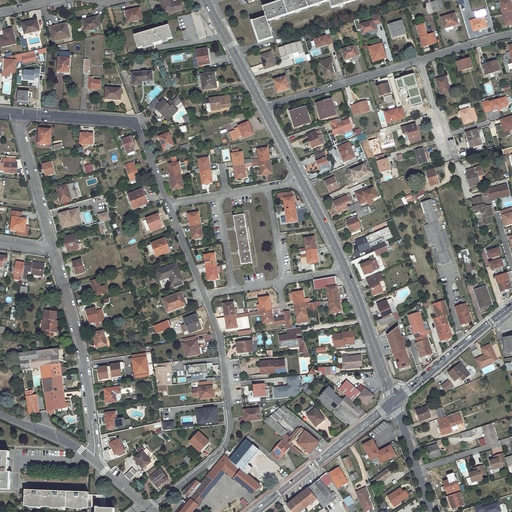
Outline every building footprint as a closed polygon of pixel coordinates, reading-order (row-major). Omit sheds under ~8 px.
[(173,0),(167,0),(161,1),(164,13),(182,9),(181,2),(174,3),(173,0)] [(273,37),(271,31),(272,30),(272,29),(271,26),(270,27),(270,25),(269,25),(268,21),(274,19),(275,20),(276,20),(276,21),(278,20),(278,19),(279,19),(279,18),(294,12),(295,13),(296,13),(297,14),(298,13),(298,12),(300,12),(299,11),(315,5),(316,6),(317,6),(318,7),(320,6),(320,5),(321,5),(321,3),(329,1),(331,8),(338,6),(338,7),(340,7),(340,8),(342,7),(342,6),(344,5),(344,4),(356,0),(358,0),(359,0),(360,0),(361,1),(363,0),(285,0),(263,8),(266,17),(252,21),(260,42),(273,37)] [(437,0),(431,2),(434,12),(440,10),(439,8),(437,0)] [(510,0),(507,0),(500,1),(503,14),(511,11),(511,6),(511,7),(510,0)] [(428,1),(425,2),(428,14),(434,12),(431,2),(429,3),(428,1)] [(140,9),(126,12),(128,22),(142,19),(140,9)] [(511,11),(503,14),(506,26),(511,24),(511,11)] [(199,12),(192,14),(199,39),(207,37),(199,12)] [(455,14),(441,18),(445,28),(449,27),(449,28),(453,26),(458,25),(455,14)] [(476,15),(473,17),(473,19),(470,20),(473,32),(487,27),(483,16),(477,18),(476,15)] [(98,17),(83,21),(85,31),(100,28),(98,17)] [(37,20),(22,24),(25,34),(39,31),(37,20)] [(402,21),(389,24),(392,35),(399,33),(400,37),(406,35),(402,21)] [(417,26),(420,38),(423,47),(436,43),(433,34),(427,35),(424,24),(417,26)] [(169,25),(135,35),(138,48),(173,38),(169,25)] [(56,26),(50,28),(54,41),(70,37),(67,26),(57,29),(56,26)] [(12,29),(3,31),(4,35),(0,37),(3,47),(16,44),(12,29)] [(330,34),(313,38),(315,48),(333,44),(330,34)] [(373,47),(369,48),(373,62),(382,59),(382,58),(385,57),(382,44),(373,47)] [(357,45),(342,50),(345,59),(349,58),(354,57),(357,56),(360,55),(357,45)] [(37,60),(35,55),(47,52),(47,50),(46,48),(17,55),(16,60),(23,61),(24,61),(24,63),(37,60)] [(208,49),(196,50),(199,65),(210,63),(208,49)] [(59,58),(58,71),(69,72),(70,58),(70,53),(60,52),(59,58)] [(270,52),(261,55),(265,68),(275,65),(270,52)] [(17,55),(8,57),(8,60),(4,59),(4,60),(3,66),(6,66),(5,70),(3,70),(3,76),(9,76),(10,71),(15,71),(16,60),(17,55)] [(163,68),(165,72),(168,71),(161,56),(158,58),(160,62),(163,68)] [(325,76),(334,74),(331,64),(333,63),(331,58),(321,61),(325,76)] [(470,59),(457,62),(460,71),(472,67),(470,59)] [(489,64),(483,66),(486,75),(500,71),(497,61),(489,64)] [(152,71),(132,73),(133,85),(142,84),(142,81),(153,80),(152,71)] [(214,73),(201,75),(204,90),(216,88),(215,80),(216,80),(214,73)] [(446,76),(437,79),(441,94),(451,91),(446,76)] [(89,77),(89,89),(101,89),(101,80),(93,80),(93,77),(89,77)] [(285,77),(275,80),(278,92),(289,89),(285,77)] [(388,83),(377,87),(380,95),(390,92),(388,83)] [(417,85),(405,89),(408,100),(412,98),(418,97),(420,96),(417,85)] [(106,88),(105,98),(115,99),(115,100),(121,100),(121,89),(106,88)] [(19,91),(18,101),(29,102),(29,92),(19,91)] [(229,96),(210,99),(210,103),(212,110),(221,109),(221,107),(231,105),(229,96)] [(400,98),(394,100),(396,107),(402,105),(400,98)] [(164,100),(157,107),(168,119),(177,110),(173,106),(175,104),(171,100),(167,104),(164,100)] [(332,100),(317,105),(319,113),(321,119),(336,114),(332,100)] [(356,105),(352,107),(355,116),(370,111),(367,101),(355,105),(356,105)] [(386,123),(406,118),(402,106),(383,112),(386,123)] [(306,108),(291,113),(293,120),(295,127),(310,122),(306,108)] [(469,109),(460,112),(462,118),(464,124),(473,121),(473,120),(469,110),(469,109)] [(319,113),(317,113),(319,122),(337,117),(336,114),(321,119),(319,113)] [(509,130),(511,129),(511,115),(499,119),(501,124),(495,126),(499,138),(511,135),(509,130)] [(338,123),(332,125),(334,132),(338,131),(339,133),(342,134),(344,131),(352,128),(349,119),(338,123)] [(293,120),(291,121),(293,129),(310,125),(310,122),(295,127),(293,120)] [(252,134),(251,130),(252,129),(248,122),(239,126),(235,128),(235,130),(230,132),(233,140),(239,138),(238,137),(242,135),(244,138),(252,134)] [(416,124),(402,129),(404,134),(405,136),(403,136),(405,142),(409,140),(410,141),(418,139),(416,129),(417,129),(416,124)] [(39,128),(38,143),(50,144),(51,129),(39,128)] [(316,131),(307,135),(310,142),(311,142),(313,147),(321,144),(320,141),(320,140),(323,139),(321,134),(318,136),(316,131)] [(477,131),(467,133),(471,147),(481,144),(477,131)] [(87,143),(87,144),(92,144),(93,134),(81,133),(80,142),(87,143)] [(169,133),(160,136),(162,140),(161,141),(164,149),(174,145),(171,137),(169,133)] [(131,137),(122,140),(127,153),(134,151),(133,148),(135,147),(134,143),(131,137)] [(380,142),(382,149),(394,146),(392,139),(380,142)] [(349,142),(336,147),(344,163),(356,157),(349,142)] [(245,168),(260,165),(262,174),(272,172),(271,165),(270,165),(268,156),(269,155),(268,148),(257,149),(259,162),(252,163),(246,164),(244,165),(242,152),(241,152),(233,154),(232,154),(233,162),(234,161),(236,171),(235,171),(236,179),(246,177),(245,168)] [(423,149),(415,151),(419,164),(427,162),(423,149)] [(324,152),(314,156),(321,171),(330,167),(325,157),(326,157),(324,152)] [(380,177),(391,174),(387,158),(384,158),(384,155),(376,157),(380,177)] [(211,175),(209,166),(210,166),(209,158),(199,160),(200,168),(196,169),(196,173),(201,172),(203,185),(213,183),(211,175)] [(5,169),(4,172),(16,173),(17,169),(17,167),(17,164),(15,164),(5,163),(5,165),(0,164),(0,163),(0,161),(0,170),(2,170),(4,169),(5,169)] [(368,174),(373,172),(368,161),(356,166),(355,169),(350,171),(349,174),(350,178),(354,179),(364,175),(364,177),(368,175),(368,174)] [(51,162),(43,165),(45,176),(54,173),(51,162)] [(134,162),(125,165),(131,181),(140,177),(134,162)] [(173,181),(172,181),(173,189),(183,187),(179,162),(169,164),(171,172),(170,172),(171,177),(172,177),(173,181)] [(84,166),(87,173),(94,170),(92,163),(84,166)] [(349,179),(354,181),(364,177),(364,175),(354,179),(350,178),(349,174),(350,171),(355,169),(356,166),(349,169),(347,174),(349,179)] [(480,185),(478,176),(482,175),(480,166),(467,170),(468,174),(466,174),(470,187),(480,185)] [(435,169),(426,171),(430,186),(439,183),(435,169)] [(334,177),(325,181),(330,192),(339,188),(334,177)] [(69,184),(56,188),(59,196),(60,201),(60,202),(71,199),(69,193),(72,192),(69,184)] [(510,196),(507,184),(488,189),(491,201),(495,200),(494,198),(501,196),(504,196),(504,197),(510,196)] [(362,190),(355,193),(359,203),(360,204),(367,201),(372,199),(377,197),(373,188),(367,191),(363,192),(362,190)] [(145,204),(142,196),(144,195),(142,189),(129,195),(134,209),(145,204)] [(282,193),(283,198),(285,211),(295,209),(296,209),(295,204),(293,196),(293,197),(292,192),(282,193)] [(410,195),(405,197),(408,203),(413,200),(410,195)] [(348,208),(346,203),(350,201),(347,196),(334,201),(339,212),(348,208)] [(481,197),(473,199),(475,207),(474,207),(475,214),(480,212),(483,214),(484,218),(485,218),(486,220),(485,222),(486,225),(492,223),(490,216),(493,215),(490,206),(487,207),(483,204),(481,197)] [(450,261),(438,222),(431,200),(423,203),(429,224),(441,264),(450,261)] [(359,203),(352,206),(354,211),(362,208),(360,204),(359,203)] [(366,207),(357,211),(360,217),(369,213),(367,208),(366,207)] [(503,215),(506,225),(511,223),(511,210),(511,208),(503,210),(504,215),(503,215)] [(295,209),(285,211),(288,223),(298,222),(296,213),(296,214),(295,209)] [(69,211),(59,214),(60,219),(62,218),(64,226),(73,224),(69,211)] [(108,211),(97,214),(99,222),(110,219),(108,211)] [(199,212),(189,214),(190,222),(191,222),(191,227),(201,225),(199,212)] [(158,214),(146,219),(151,230),(162,226),(158,214)] [(244,214),(234,216),(236,227),(236,228),(240,252),(240,253),(242,265),(253,263),(244,214)] [(13,217),(10,230),(22,232),(23,224),(25,225),(26,219),(13,217)] [(356,217),(347,220),(352,231),(361,228),(356,217)] [(429,224),(424,226),(430,244),(435,242),(429,224)] [(192,231),(191,231),(193,239),(203,237),(201,225),(191,227),(192,231)] [(74,235),(64,238),(68,251),(78,249),(76,244),(74,235)] [(314,237),(304,238),(306,251),(317,249),(316,245),(314,237)] [(365,237),(356,241),(361,252),(370,248),(365,237)] [(167,252),(165,247),(168,246),(165,238),(152,244),(157,256),(167,252)] [(233,263),(235,263),(234,260),(239,259),(238,249),(235,250),(234,245),(229,246),(233,263)] [(383,248),(375,251),(377,255),(388,251),(386,246),(383,248)] [(486,251),(489,260),(502,255),(499,247),(486,251)] [(318,253),(317,249),(306,251),(307,258),(301,259),(302,265),(308,264),(308,263),(319,262),(317,253),(318,253)] [(466,251),(458,254),(460,260),(463,259),(462,257),(468,256),(466,251)] [(214,254),(204,255),(206,263),(207,268),(217,266),(214,254)] [(488,262),(491,270),(504,267),(501,258),(488,262)] [(81,259),(72,262),(76,275),(85,272),(81,259)] [(375,259),(361,265),(365,275),(379,268),(375,259)] [(14,265),(13,273),(14,275),(17,275),(19,276),(22,276),(24,263),(24,262),(21,262),(21,263),(17,262),(16,266),(14,265)] [(32,272),(32,274),(43,276),(44,265),(33,263),(33,264),(24,263),(22,276),(22,278),(27,279),(28,271),(32,272)] [(171,266),(156,272),(159,280),(169,277),(172,285),(174,288),(184,284),(178,269),(173,271),(171,266)] [(217,266),(207,268),(208,272),(207,272),(209,280),(219,279),(217,266)] [(367,279),(374,295),(383,291),(379,282),(383,280),(380,273),(367,279)] [(500,275),(496,276),(501,292),(511,288),(507,273),(500,275)] [(338,298),(338,294),(336,277),(313,281),(315,289),(327,288),(329,300),(338,298)] [(98,279),(90,282),(94,296),(102,294),(102,293),(107,291),(106,285),(100,287),(98,279)] [(486,287),(475,290),(481,308),(482,307),(489,305),(492,304),(486,287)] [(293,293),(294,300),(295,300),(295,305),(305,304),(305,303),(309,303),(309,299),(304,299),(303,291),(293,293)] [(182,292),(163,300),(167,312),(182,306),(180,300),(184,298),(182,292)] [(261,310),(261,311),(270,309),(270,305),(269,297),(259,299),(260,304),(261,310)] [(338,298),(329,300),(331,313),(341,311),(340,303),(339,303),(338,298)] [(392,314),(389,305),(392,304),(393,303),(391,299),(378,305),(383,318),(379,320),(382,326),(399,318),(398,314),(396,312),(392,314)] [(446,301),(433,305),(437,318),(434,319),(441,341),(452,338),(445,316),(450,314),(446,301)] [(308,322),(306,309),(309,308),(310,312),(317,311),(317,306),(316,302),(305,304),(295,305),(296,310),(298,323),(308,322)] [(233,303),(223,304),(225,312),(226,316),(235,315),(233,303)] [(466,304),(456,307),(461,324),(472,321),(469,311),(468,308),(466,304)] [(89,314),(88,314),(90,323),(95,321),(97,327),(105,324),(102,310),(96,311),(95,308),(88,310),(89,314)] [(273,316),(281,315),(280,308),(272,309),(273,316)] [(270,309),(261,311),(251,312),(251,316),(261,314),(263,323),(273,322),(272,314),(271,314),(270,309)] [(47,331),(47,335),(52,336),(53,332),(56,332),(58,321),(55,321),(57,312),(45,310),(42,330),(47,331)] [(292,328),(291,320),(290,320),(289,311),(284,312),(287,329),(292,328)] [(197,315),(184,320),(189,333),(200,329),(198,322),(199,321),(197,315)] [(227,321),(226,321),(228,329),(237,328),(237,326),(236,321),(235,315),(226,316),(227,321)] [(168,320),(154,325),(157,333),(170,328),(168,320)] [(388,336),(394,353),(397,364),(405,362),(404,360),(409,359),(404,345),(409,343),(413,342),(413,340),(412,334),(407,335),(401,337),(398,327),(388,336)] [(296,339),(295,334),(296,334),(295,328),(292,328),(287,329),(286,329),(287,335),(279,336),(281,346),(296,344),(297,347),(300,346),(300,353),(304,352),(308,352),(303,338),(296,339)] [(344,333),(343,333),(345,345),(354,343),(353,332),(348,332),(348,330),(344,331),(344,333)] [(103,331),(93,333),(96,343),(97,347),(97,348),(106,345),(104,338),(105,338),(103,331)] [(35,339),(28,338),(29,344),(25,345),(27,353),(20,353),(22,369),(26,368),(25,360),(38,358),(37,351),(31,352),(30,345),(36,344),(35,339)] [(428,340),(417,343),(421,357),(426,356),(433,354),(428,340)] [(197,341),(183,343),(186,357),(198,354),(197,346),(198,346),(197,341)] [(252,341),(238,342),(238,347),(238,353),(253,351),(252,341)] [(482,357),(475,360),(479,369),(486,366),(485,363),(489,361),(491,362),(497,360),(490,345),(481,349),(485,355),(485,356),(482,357)] [(60,368),(63,367),(63,363),(60,363),(58,348),(44,350),(43,348),(37,349),(37,351),(38,358),(50,356),(51,364),(51,365),(60,364),(60,368)] [(147,357),(146,353),(132,355),(132,360),(134,359),(137,374),(135,374),(136,378),(150,376),(149,372),(146,372),(144,358),(147,357)] [(344,357),(343,357),(344,367),(352,366),(352,368),(362,367),(361,355),(347,357),(347,355),(344,355),(344,357)] [(61,375),(60,368),(60,364),(51,365),(51,364),(50,356),(38,358),(39,367),(41,366),(50,365),(52,377),(61,375)] [(26,368),(39,367),(38,358),(25,360),(26,368)] [(274,361),(261,362),(262,374),(271,374),(271,371),(277,370),(279,372),(281,372),(286,366),(279,361),(277,363),(276,362),(274,362),(274,361)] [(170,362),(159,364),(159,368),(155,368),(156,376),(159,376),(160,379),(156,380),(157,386),(167,385),(166,373),(171,372),(170,362)] [(124,363),(111,365),(111,366),(113,378),(121,377),(121,370),(124,369),(124,363)] [(206,364),(188,366),(189,375),(194,375),(195,376),(196,376),(198,376),(199,376),(199,375),(199,374),(205,373),(208,373),(206,364)] [(461,364),(449,373),(455,381),(460,377),(463,380),(470,375),(461,364)] [(50,365),(41,366),(42,378),(52,377),(50,365)] [(113,378),(111,366),(107,367),(107,368),(98,369),(100,379),(108,378),(108,379),(113,378)] [(42,378),(45,392),(64,390),(61,375),(52,377),(42,378)] [(287,386),(272,387),(273,399),(300,396),(298,376),(286,377),(287,386)] [(358,398),(366,405),(369,402),(371,403),(372,403),(373,402),(373,401),(371,399),(374,396),(361,385),(358,389),(347,381),(339,390),(347,396),(354,402),(358,398)] [(448,381),(442,386),(446,390),(454,387),(448,381)] [(265,384),(254,385),(255,391),(257,391),(257,396),(266,395),(265,384)] [(212,386),(199,387),(200,397),(207,396),(208,398),(214,397),(212,386)] [(120,387),(105,389),(106,399),(109,399),(109,402),(117,401),(115,390),(120,390),(120,387)] [(309,396),(312,392),(307,387),(303,391),(309,396)] [(325,389),(322,392),(324,393),(320,397),(322,399),(326,400),(335,409),(342,401),(342,400),(339,398),(341,396),(338,394),(337,395),(334,393),(335,391),(329,387),(326,390),(325,389)] [(64,390),(45,392),(47,411),(66,408),(64,390)] [(33,395),(26,396),(28,414),(39,413),(36,394),(33,395)] [(342,400),(342,401),(357,415),(362,409),(354,402),(347,396),(342,400)] [(284,406),(264,421),(282,437),(287,433),(277,422),(290,411),(284,406)] [(313,406),(306,412),(308,415),(307,415),(316,427),(325,420),(316,408),(315,409),(313,406)] [(427,406),(416,411),(420,421),(431,417),(427,406)] [(443,407),(436,410),(439,419),(446,416),(443,407)] [(217,413),(217,408),(196,410),(197,416),(205,415),(206,422),(215,421),(215,413),(217,413)] [(252,409),(244,410),(245,421),(261,420),(259,409),(252,410),(252,409)] [(453,432),(451,426),(463,423),(459,411),(447,416),(447,417),(438,420),(443,435),(453,432)] [(116,428),(115,419),(116,419),(115,412),(105,413),(107,429),(116,428)] [(218,422),(217,413),(215,413),(215,421),(206,422),(205,415),(197,416),(198,424),(218,422)] [(174,422),(164,423),(165,431),(174,430),(174,422)] [(483,431),(487,445),(497,441),(493,427),(483,431)] [(319,443),(302,428),(289,443),(301,453),(306,457),(319,443)] [(199,432),(190,442),(199,451),(204,445),(205,446),(209,442),(199,432)] [(123,450),(120,444),(121,444),(119,438),(110,443),(113,448),(111,449),(109,450),(112,456),(117,453),(119,452),(120,455),(126,452),(124,450),(123,450)] [(289,443),(284,439),(282,441),(289,447),(298,456),(301,453),(289,443)] [(373,440),(363,445),(371,461),(378,457),(381,464),(396,455),(391,445),(379,452),(373,440)] [(282,441),(271,454),(278,460),(289,447),(282,441)] [(437,445),(428,448),(431,458),(441,455),(437,445)] [(140,454),(135,458),(140,465),(143,468),(150,462),(148,459),(149,459),(147,457),(151,453),(147,449),(146,450),(143,447),(138,451),(140,454)] [(0,489),(10,490),(10,480),(8,480),(9,477),(10,477),(10,472),(8,472),(9,464),(7,464),(7,460),(9,460),(9,451),(0,451),(0,489)] [(490,461),(493,470),(502,467),(501,464),(506,462),(503,453),(497,456),(498,458),(495,459),(490,461)] [(198,479),(184,490),(191,496),(177,511),(192,511),(226,472),(253,494),(260,485),(225,456),(202,482),(198,479)] [(188,456),(184,459),(189,465),(192,462),(188,456)] [(349,457),(344,460),(348,469),(349,469),(353,467),(349,457)] [(264,458),(257,464),(259,466),(255,469),(260,475),(270,466),(264,458)] [(474,472),(469,473),(472,483),(483,479),(482,476),(487,474),(483,465),(476,468),(478,472),(475,473),(475,472),(474,472)] [(133,468),(126,475),(130,480),(137,473),(133,468)] [(155,468),(147,474),(158,487),(168,479),(160,469),(158,471),(155,468)] [(340,468),(330,473),(338,488),(348,483),(340,468)] [(388,469),(375,478),(379,484),(389,476),(391,475),(392,474),(388,469)] [(328,473),(287,505),(293,511),(300,511),(305,508),(317,499),(324,509),(336,499),(334,497),(336,496),(334,492),(332,494),(326,487),(333,481),(328,473)] [(449,480),(444,482),(448,493),(450,492),(451,494),(453,493),(453,491),(459,489),(456,478),(455,479),(454,474),(448,476),(449,480)] [(366,487),(355,491),(363,511),(374,508),(366,487)] [(377,490),(374,493),(376,500),(387,491),(384,488),(378,493),(377,490)] [(403,492),(401,489),(394,493),(394,494),(393,495),(391,495),(388,497),(394,507),(400,503),(400,502),(408,496),(405,491),(403,492)] [(42,505),(42,507),(50,507),(50,505),(63,506),(63,507),(71,508),(71,506),(84,507),(84,508),(88,508),(88,507),(97,508),(96,511),(114,511),(115,508),(105,508),(105,496),(88,495),(88,492),(76,492),(76,494),(71,494),(72,492),(64,491),(64,493),(59,493),(59,491),(34,490),(34,492),(29,492),(29,490),(25,490),(25,506),(29,506),(29,505),(42,505)] [(460,492),(448,496),(450,501),(448,501),(449,507),(452,506),(453,509),(464,505),(460,492)] [(352,511),(356,510),(352,504),(354,503),(350,496),(344,500),(345,502),(350,511),(352,511)] [(501,511),(498,501),(474,507),(475,511),(501,511)] [(350,511),(345,502),(340,505),(344,511),(350,511)]
